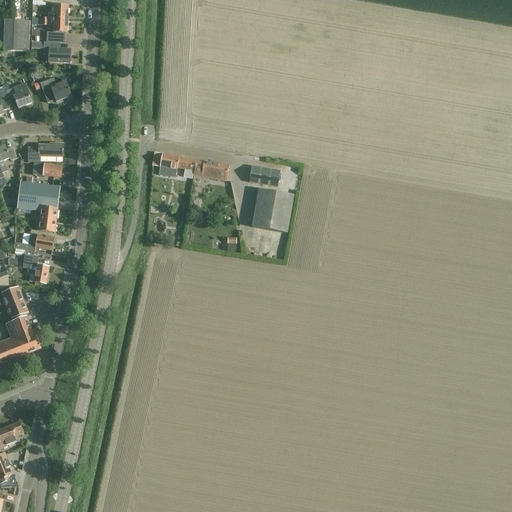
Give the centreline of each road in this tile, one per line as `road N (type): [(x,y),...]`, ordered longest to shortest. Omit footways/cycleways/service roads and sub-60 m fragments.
road 1 (tertiary): [(58,511),(113,251),(130,0)]
road 2 (residential): [(62,317),(84,128)]
road 3 (residential): [(84,128),(91,0)]
